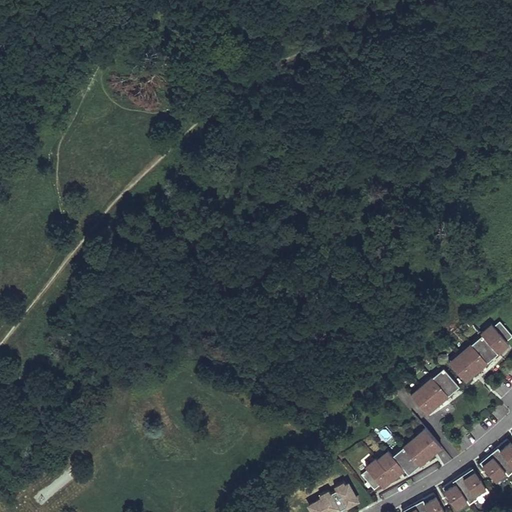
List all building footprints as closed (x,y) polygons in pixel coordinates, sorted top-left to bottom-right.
[(483,336),(450,364),(464,380),(504,346),(502,343),(506,340),(511,335),(499,319),(492,325),(482,334),(483,336)] [(482,334),(492,325),(490,323),(480,332),(481,333),(482,334)] [(450,364),(483,336),(482,334),(481,333),(448,361),(450,364)] [(412,397),(445,369),(443,366),(410,394),(412,397)] [(426,413),(459,385),(445,369),(412,397),(426,413)] [(425,427),(392,454),(394,457),(427,429),(425,427)] [(463,451),(482,437),(475,427),(456,441),(463,451)] [(379,461),(378,460),(367,469),(361,474),(374,489),(380,484),(384,481),(386,483),(403,468),(408,474),(441,446),(427,429),(394,457),(392,454),(390,452),(379,461)] [(511,443),(507,438),(479,461),(495,479),(505,471),(508,475),(511,471),(511,443)] [(388,450),(377,459),(378,460),(379,461),(390,452),(388,450)] [(376,457),(365,466),(367,469),(378,460),(377,459),(376,457)] [(485,486),(472,467),(442,487),(455,507),(466,500),(469,503),(477,498),(475,494),(485,486)] [(348,482),(309,504),(313,511),(329,511),(339,506),(335,498),(340,495),(346,505),(357,499),(348,482)] [(444,511),(434,492),(402,510),(403,511),(444,511)] [(340,495),(335,498),(339,506),(340,508),(346,505),(340,495)]
